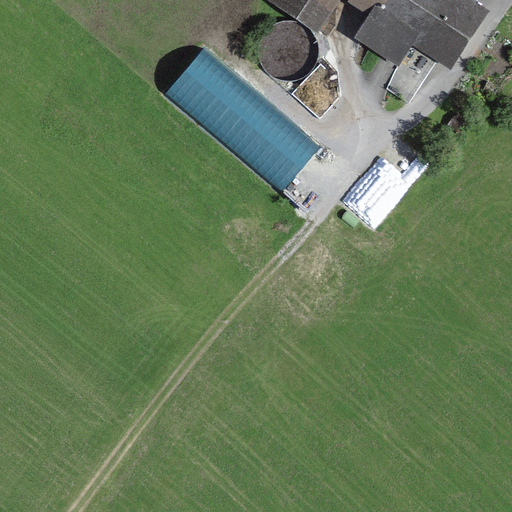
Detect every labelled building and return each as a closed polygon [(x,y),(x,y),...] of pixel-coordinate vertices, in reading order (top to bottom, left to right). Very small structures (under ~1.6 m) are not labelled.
[(273,0),(306,22),(321,0),(273,0)] [(399,62),(417,35),(451,58),(482,12),(463,0),(460,0),(457,5),(449,0),(365,0),(366,0),(362,7),(372,13),(358,35),(399,62)] [(209,45),(168,92),(283,194),(324,147),(209,45)] [(375,140),(402,127),(394,112),(367,125),(375,140)] [(403,200),(432,154),(414,142),(385,188),(403,200)]
